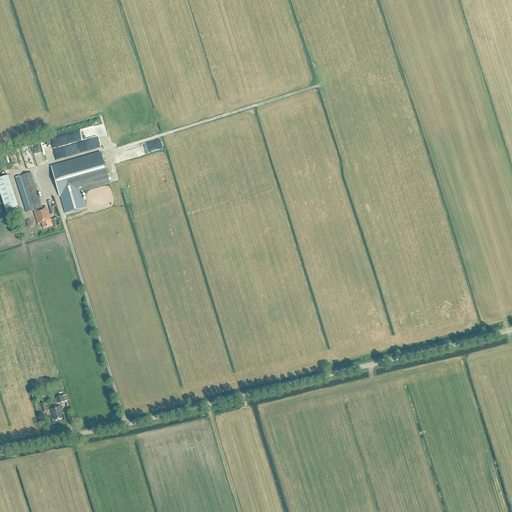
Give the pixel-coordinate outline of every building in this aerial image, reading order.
[(79,136),(96,132),(94,126),(78,130),(79,136)] [(78,131),(65,135),(66,140),(79,135),(78,131)] [(165,137),(158,138),(160,147),(166,145),(165,137)] [(25,149),(30,165),(36,163),(32,147),(25,149)] [(43,149),(37,151),(41,163),(47,161),(43,149)] [(57,166),(65,195),(109,183),(101,153),(57,166)] [(26,213),(33,211),(37,224),(41,223),(43,228),(53,225),(47,207),(43,209),(43,208),(42,208),(31,173),(15,178),(21,197),(26,213)] [(13,201),(18,200),(10,174),(0,177),(0,184),(7,210),(15,208),(13,201)] [(55,421),(62,419),(61,414),(62,413),(60,406),(50,409),(52,416),(53,416),(55,421)]
